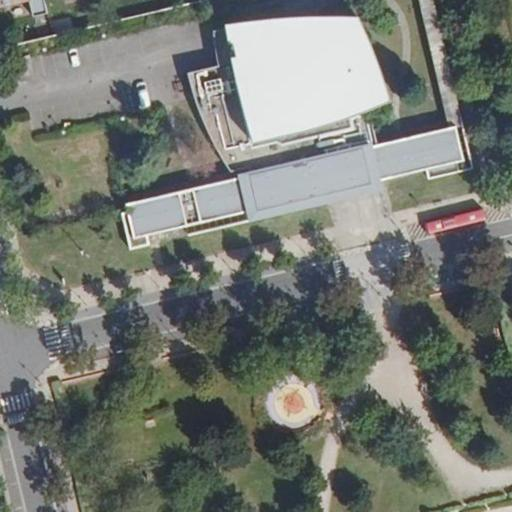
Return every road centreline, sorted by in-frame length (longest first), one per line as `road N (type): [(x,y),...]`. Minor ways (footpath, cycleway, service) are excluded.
road 1 (residential): [(511,239),(5,354)]
road 2 (residential): [(5,354),(40,511)]
